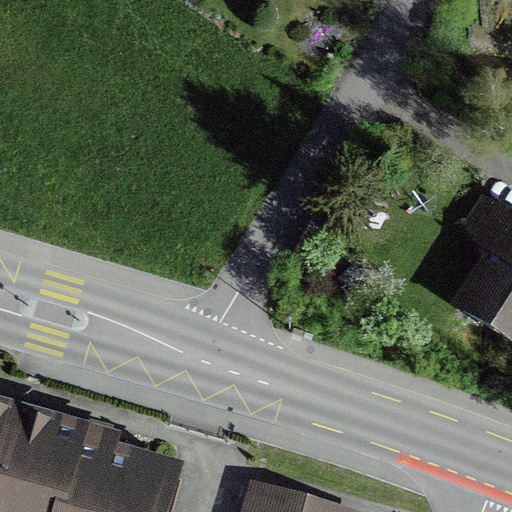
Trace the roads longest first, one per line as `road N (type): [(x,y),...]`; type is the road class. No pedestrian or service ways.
road 1 (residential): [(200,358),(413,0)]
road 2 (secondary): [(499,464),(200,358)]
road 3 (secondary): [(200,358),(0,300)]
